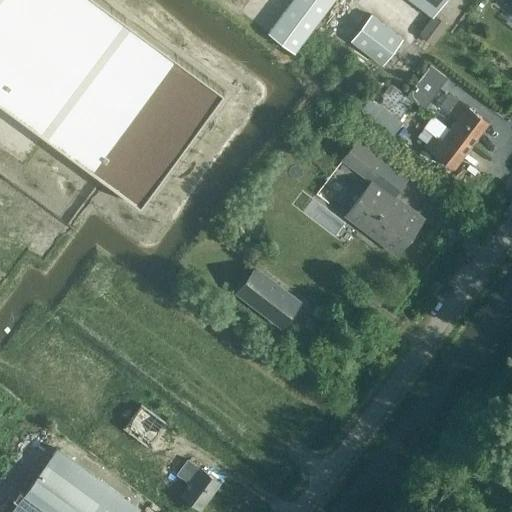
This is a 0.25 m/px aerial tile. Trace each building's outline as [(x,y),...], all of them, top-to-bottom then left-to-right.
[(0,0),(0,101),(92,170),(101,177),(140,205),(224,91),(100,0),(0,0)] [(292,0),(269,32),(294,52),(333,0),(292,0)] [(443,0),(411,0),(432,15),(443,0)] [(350,39),(382,64),(403,37),(371,12),(350,39)] [(434,14),(420,33),(432,43),(446,23),(434,14)] [(407,94),(425,107),(448,77),(430,64),(407,94)] [(371,94),(362,107),(395,132),(405,118),(371,94)] [(489,122),(459,99),(457,102),(448,96),(441,105),(457,117),(449,127),(472,145),(489,122)] [(425,127),(418,136),(427,142),(425,145),(454,167),(472,145),(449,128),(433,115),(425,126),(425,127)] [(357,139),(343,157),(366,175),(380,157),(357,139)] [(395,194),(372,177),(344,215),(396,255),(425,217),(395,194)] [(257,270),(240,293),(273,318),(290,295),(257,270)] [(147,444),(164,421),(142,404),(125,427),(147,444)] [(127,511),(51,457),(11,511),(127,511)] [(200,508),(220,482),(188,459),(178,474),(190,483),(182,494),(200,508)]
